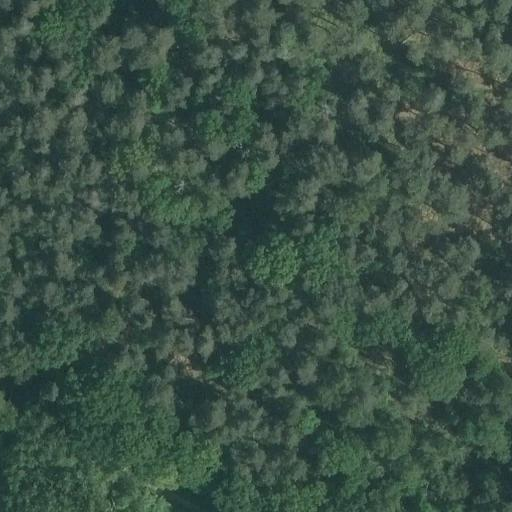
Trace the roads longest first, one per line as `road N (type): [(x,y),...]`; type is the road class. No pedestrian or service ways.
road 1 (unknown): [(236,511),(0,384)]
road 2 (track): [(0,395),(207,511)]
